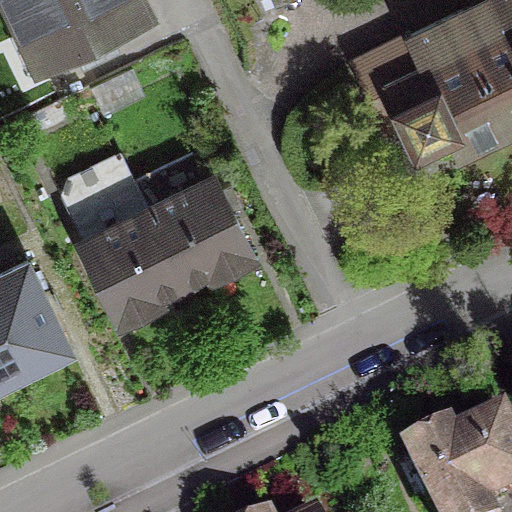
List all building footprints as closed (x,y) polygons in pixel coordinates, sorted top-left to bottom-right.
[(4,0),(37,64),(144,12),(137,0),(4,0)] [(414,146),(446,131),(455,151),(511,123),(511,0),(468,0),(471,5),(350,63),(377,119),(396,110),(414,146)] [(125,67),(85,87),(97,113),(138,93),(125,67)] [(188,153),(131,181),(120,158),(82,177),(94,201),(75,211),(72,219),(81,238),(78,239),(88,260),(116,318),(155,298),(153,294),(206,268),(208,272),(247,253),(219,195),(209,175),(200,179),(188,153)] [(0,374),(62,344),(45,309),(22,262),(0,273),(0,374)] [(431,511),(511,511),(511,445),(498,417),(448,441),(444,432),(403,451),(431,511)]
